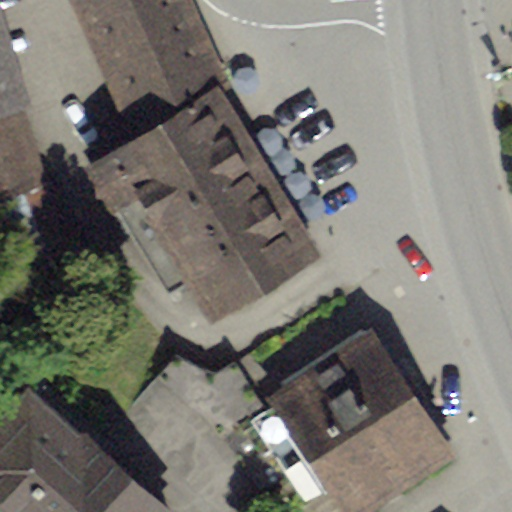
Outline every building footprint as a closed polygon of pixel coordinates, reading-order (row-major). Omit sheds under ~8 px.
[(31,87),(4,0),(0,0),(0,188),(45,178),(23,90),(31,87)] [(224,67),(190,0),(72,0),(127,127),(213,77),(224,67)] [(237,113),(213,77),(127,127),(87,154),(170,288),(189,276),(211,311),(320,244),(237,113)] [(298,425),(358,511),(458,443),(369,315),(277,378),(269,384),(298,425)] [(178,349),(157,380),(200,419),(243,468),(298,425),(269,384),(277,378),(255,348),(214,379),(178,349)] [(0,385),(0,511),(1,511),(180,511),(189,502),(66,398),(72,391),(28,354),(0,385)]
